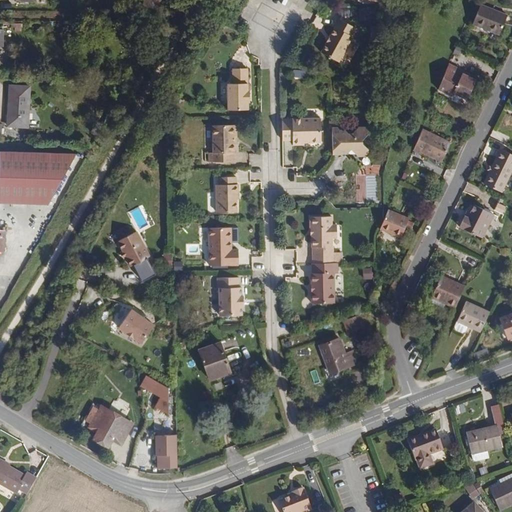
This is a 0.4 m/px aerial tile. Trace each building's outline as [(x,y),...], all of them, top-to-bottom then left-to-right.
[(161,0),(145,0),(144,5),(158,10),(161,0)] [(499,34),(507,15),(480,5),(473,24),(499,34)] [(327,42),(322,51),(339,61),(358,28),(339,17),(334,25),(336,27),(331,36),(332,37),(328,42),(327,42)] [(229,83),(229,109),(249,108),(249,101),(250,101),(250,90),(249,90),(248,67),(234,67),(234,82),(229,83)] [(467,99),(476,80),(469,77),(462,73),(464,71),(457,67),(450,81),(457,84),(453,93),(467,99)] [(32,117),(32,77),(13,77),(13,116),(32,117)] [(282,118),(282,139),(293,139),(293,144),(302,143),(304,141),(304,140),(310,140),(310,141),(321,141),(320,117),(282,118)] [(51,132),(51,121),(42,121),(41,131),(51,132)] [(238,135),(237,124),(214,124),(214,151),(210,151),(210,161),(233,160),(233,151),(236,151),(236,142),(236,135),(238,135)] [(338,130),(333,130),(333,156),(347,156),(350,153),(353,153),(359,158),(369,158),(369,151),(363,146),(363,142),(368,136),(368,129),(359,129),(353,136),(349,136),(346,132),(341,132),(338,130)] [(451,143),(422,129),(413,150),(420,154),(421,152),(441,162),(451,143)] [(0,197),(50,199),(75,151),(0,147),(0,197)] [(496,159),(484,183),(502,192),(511,171),(511,154),(501,149),(496,159)] [(217,184),(217,211),(237,211),(237,199),(237,193),(239,193),(239,184),(237,184),(237,176),(219,176),(219,184),(217,184)] [(482,238),(494,214),(475,205),(471,212),(468,218),(465,216),(460,227),(482,238)] [(409,219),(388,210),(380,229),(401,237),(409,219)] [(331,224),(331,215),(309,215),(310,227),(311,227),(311,235),(312,263),(331,263),(331,240),(336,239),(336,224),(331,224)] [(210,265),(239,264),(239,250),(232,250),(232,227),(210,227),(210,265)] [(151,261),(137,234),(119,244),(131,269),(135,268),(141,281),(154,274),(149,262),(151,261)] [(312,263),(313,274),(311,274),(311,285),(313,285),(313,292),(312,292),(312,303),(334,303),(334,273),(338,273),(337,263),(331,263),(312,263)] [(455,308),(465,286),(441,276),(432,295),(447,301),(445,304),(455,308)] [(220,287),(220,315),(242,315),(242,306),(243,306),(243,295),(242,295),(242,287),(239,287),(239,277),(218,277),(218,287),(220,287)] [(429,301),(444,308),(445,304),(447,301),(432,295),(429,301)] [(466,302),(457,321),(481,331),(489,312),(466,302)] [(139,343),(155,326),(135,308),(120,326),(139,343)] [(511,336),(511,313),(500,319),(507,339),(511,336)] [(359,315),(344,321),(348,333),(364,328),(359,315)] [(339,338),(320,345),(328,368),(338,365),(340,370),(357,363),(353,351),(345,353),(339,338)] [(208,375),(230,367),(221,343),(199,350),(208,375)] [(330,374),(340,370),(338,365),(328,368),(330,374)] [(230,367),(208,375),(209,379),(231,372),(230,367)] [(142,394),(140,380),(132,375),(126,385),(142,394)] [(171,431),(169,392),(144,377),(142,381),(140,380),(142,394),(154,402),(155,413),(159,415),(160,431),(171,431)] [(127,442),(140,420),(106,399),(103,402),(99,400),(91,413),(95,415),(92,420),(102,426),(95,438),(113,449),(120,438),(127,442)] [(501,403),(493,405),(495,424),(504,422),(501,403)] [(498,425),(466,433),(471,455),(503,447),(498,425)] [(436,431),(436,429),(417,436),(417,438),(436,431)] [(417,436),(408,440),(415,460),(417,460),(418,464),(419,466),(423,468),(430,465),(432,461),(431,459),(430,455),(443,450),(436,431),(417,438),(417,436)] [(173,468),(171,438),(155,439),(156,470),(173,468)] [(25,476),(1,463),(2,462),(0,460),(0,485),(16,494),(18,490),(28,496),(38,477),(27,471),(25,476)] [(174,481),(173,468),(156,470),(157,481),(174,481)] [(511,474),(499,481),(502,486),(511,480),(511,474)] [(491,491),(499,510),(511,504),(511,480),(502,486),(491,491)] [(465,487),(473,499),(479,495),(471,483),(465,487)] [(279,501),(283,511),(306,511),(312,510),(303,488),(292,492),(293,493),(294,495),(288,497),(279,501)] [(482,511),(474,502),(463,511),(482,511)]
